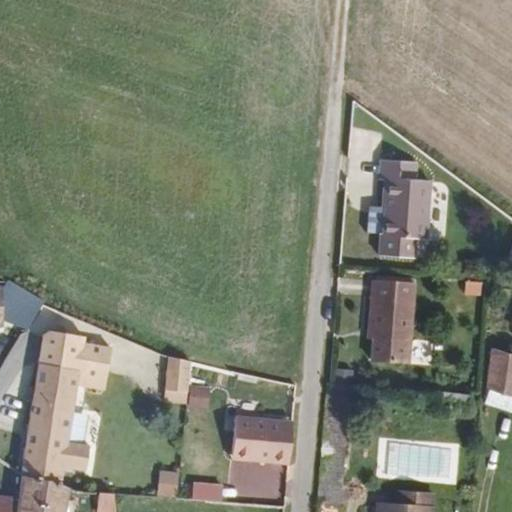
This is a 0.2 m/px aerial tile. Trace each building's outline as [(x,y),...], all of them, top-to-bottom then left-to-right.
[(420,184),(419,165),(385,164),(385,179),(388,179),(387,213),(377,212),(376,237),(385,238),(385,258),(419,260),(419,242),(430,242),(433,183),(420,184)] [(412,364),(416,283),(373,279),(371,319),(363,318),(363,329),(369,330),(367,341),(376,341),(375,361),(412,364)] [(511,384),(511,348),(496,344),(490,386),(503,390),(505,382),(511,384)] [(74,450),(82,384),(107,387),(110,357),(84,355),(85,348),(47,345),(32,482),(70,490),(72,475),(94,476),(96,452),(74,450)] [(188,394),(188,362),(168,357),(167,393),(188,394)] [(363,383),(333,381),(328,499),(358,501),(359,481),(355,480),(363,383)] [(511,391),(511,384),(505,382),(503,390),(511,391)] [(208,409),(208,391),(192,389),(190,407),(208,409)] [(468,396),(437,392),(435,409),(467,412),(468,396)] [(289,463),(292,421),(236,417),(233,454),(272,458),(271,461),(289,463)] [(161,469),(158,494),(177,496),(180,471),(161,469)] [(69,511),(70,490),(32,482),(28,511),(69,511)] [(408,490),(405,509),(437,511),(439,511),(441,493),(408,490)] [(0,511),(9,511),(10,498),(0,497),(0,511)] [(119,511),(117,500),(109,499),(101,497),(99,511),(119,511)]
